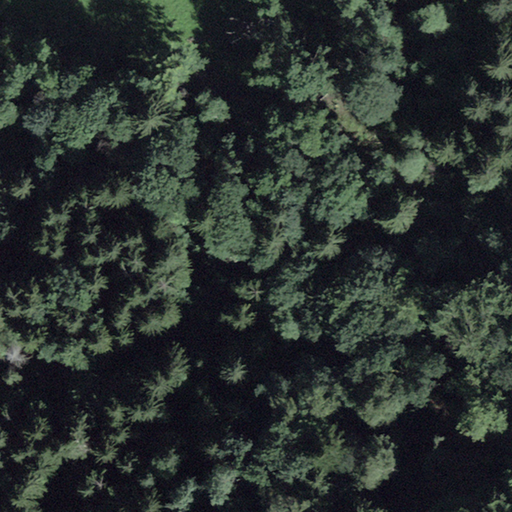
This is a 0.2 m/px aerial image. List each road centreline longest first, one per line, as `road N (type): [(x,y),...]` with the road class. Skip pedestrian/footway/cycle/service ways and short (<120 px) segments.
road 1 (track): [(511,282),(450,343),(397,365),(371,370),(267,338),(196,333),(128,344),(56,376),(0,383)]
road 2 (track): [(300,348),(357,265),(349,233),(333,215),(265,188),(180,169),(142,134),(0,68)]
